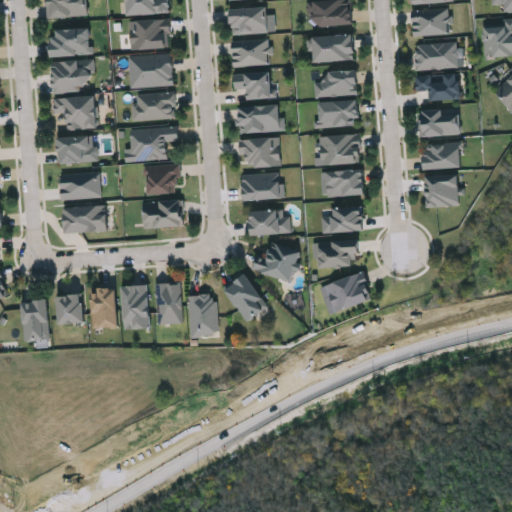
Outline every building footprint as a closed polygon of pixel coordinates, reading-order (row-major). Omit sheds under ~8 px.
[(87,0),(88,15),(48,16),(47,0),(87,0)] [(351,0),(351,24),(312,24),(312,0),(351,0)] [(511,10),(511,0),(492,0),(492,5),(506,4),(506,11),(511,10)] [(268,31),(232,32),(231,7),(267,5),(268,31)] [(450,33),(414,34),(413,9),(450,8),(450,33)] [(131,49),(129,20),(169,17),(170,47),(131,49)] [(511,54),(511,17),(504,18),(504,26),(484,27),(485,56),(511,54)] [(91,27),(92,54),(51,55),(50,29),(91,27)] [(311,35),(353,33),(354,58),(312,60),(311,35)] [(233,37),(269,37),(269,64),(233,64),(233,37)] [(416,68),(415,42),(459,41),(459,67),(416,68)] [(172,53),(173,84),(130,86),(129,55),(172,53)] [(52,60),(94,59),(95,88),(53,90),(52,60)] [(316,82),(316,96),(359,95),(358,70),(322,72),(322,82),(316,82)] [(243,89),(234,90),(234,72),(271,71),(272,97),(243,98),(243,89)] [(429,91),(418,91),(417,74),(460,73),(461,99),(429,100),(429,91)] [(511,111),(494,89),(511,74),(511,111)] [(133,119),(132,93),(175,90),(176,116),(133,119)] [(53,95),(96,94),(97,126),(68,128),(67,111),(54,111),(53,95)] [(320,101),(321,120),(315,121),(315,127),(359,126),(358,100),(320,101)] [(286,131),(286,117),(281,117),(280,105),(239,106),(240,133),(286,131)] [(421,135),(421,109),(461,109),(461,135),(421,135)] [(169,159),(168,141),(180,141),(179,126),(132,128),(132,148),(126,148),(127,161),(169,159)] [(360,161),(320,162),(320,133),(359,132),(360,161)] [(57,135),(97,133),(98,161),(58,162),(57,135)] [(240,136),(280,136),(280,164),(249,164),(249,155),(240,155),(240,136)] [(462,168),(461,142),(425,143),(426,169),(462,168)] [(146,192),(145,163),(180,163),(180,192),(146,192)] [(365,195),(365,169),(327,171),(327,196),(365,195)] [(61,197),(60,171),(100,170),(101,196),(61,197)] [(426,172),(459,172),(460,204),(426,204),(426,172)] [(281,173),(244,174),(244,199),(286,198),(286,183),(281,183),(281,173)] [(184,225),(144,225),(144,198),(184,198),(184,225)] [(107,204),(107,229),(64,230),(64,204),(107,204)] [(362,204),(362,229),(322,229),(322,215),(333,215),(333,204),(362,204)] [(251,208),(290,207),(290,231),(251,232),(251,208)] [(359,264),(318,265),(318,239),(358,238),(359,264)] [(292,279),(253,268),(257,254),(267,257),(272,240),(300,248),(292,279)] [(335,309),(327,281),(364,270),(373,298),(335,309)] [(0,272),(8,295),(0,297),(0,272)] [(269,304),(248,319),(225,286),(245,272),(269,304)] [(182,281),(182,321),(157,322),(157,281),(182,281)] [(124,325),(124,283),(149,283),(149,325),(124,325)] [(93,290),(94,328),(119,327),(118,289),(93,290)] [(218,291),(219,334),(191,335),(189,292),(218,291)] [(83,320),(58,320),(58,293),(83,293),(83,320)] [(22,299),(48,297),(50,337),(24,339),(22,299)]
